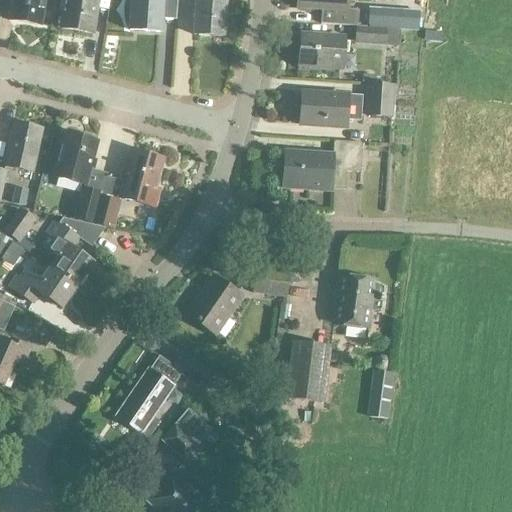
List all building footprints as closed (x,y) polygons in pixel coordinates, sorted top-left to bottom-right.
[(12,0),(12,3),(10,3),(7,20),(39,25),(42,0),(12,0)] [(93,16),(95,0),(64,0),(60,29),(93,34),(95,16),(93,16)] [(130,0),(129,30),(159,32),(161,0),(130,0)] [(222,37),(225,2),(224,0),(204,0),(204,1),(195,1),(193,35),(222,37)] [(357,11),(345,10),(346,0),(297,0),(297,7),(321,9),(320,24),(356,27),(357,11)] [(367,27),(398,29),(418,30),(419,11),(406,11),(406,4),(394,3),(393,10),(368,8),(367,27)] [(398,29),(367,27),(367,28),(354,27),(353,44),(397,47),(398,29)] [(343,38),(301,35),(298,65),(341,68),(343,38)] [(366,84),(363,117),(392,119),(394,86),(366,84)] [(360,97),(302,93),(299,125),(345,128),(346,119),(358,120),(360,97)] [(31,173),(40,130),(13,124),(4,167),(31,173)] [(96,144),(92,143),(90,138),(80,136),(76,139),(65,136),(54,178),(85,186),(96,144)] [(361,144),(333,142),(333,156),(285,153),(282,189),(307,191),(307,189),(344,191),(345,172),(359,173),(361,144)] [(131,152),(119,198),(154,208),(158,190),(155,189),(162,161),(131,152)] [(33,203),(36,184),(29,183),(27,191),(27,192),(28,192),(27,201),(33,203)] [(14,188),(10,204),(24,207),(27,192),(27,191),(14,188)] [(100,195),(84,190),(82,190),(74,220),(92,224),(99,197),(100,195)] [(118,203),(99,197),(92,224),(111,230),(118,203)] [(19,209),(3,232),(16,241),(32,218),(19,209)] [(46,250),(58,258),(50,269),(76,287),(91,264),(70,249),(77,239),(54,223),(46,235),(53,240),(46,250)] [(251,295),(286,299),(289,273),(255,268),(251,295)] [(60,309),(76,287),(50,269),(41,283),(30,275),(24,283),(17,278),(9,289),(32,305),(39,294),(60,309)] [(381,295),(381,287),(372,282),(372,281),(336,277),(331,325),(367,329),(369,307),(378,308),(378,310),(379,310),(380,302),(381,302),(382,295),(381,295)] [(214,335),(240,298),(212,278),(186,316),(214,335)] [(0,330),(2,332),(11,312),(14,314),(19,312),(21,309),(14,305),(15,304),(0,295),(0,330)] [(20,366),(27,350),(10,342),(8,347),(0,343),(0,386),(1,387),(12,363),(20,366)] [(322,402),(327,348),(289,344),(284,398),(322,402)] [(198,386),(207,373),(182,355),(173,367),(158,357),(116,418),(140,434),(181,374),(198,386)] [(227,383),(214,373),(202,391),(221,392),(227,383)] [(386,417),(390,377),(375,375),(370,415),(386,417)] [(209,429),(187,410),(161,441),(184,460),(209,429)] [(207,490),(180,467),(174,475),(170,473),(146,501),(158,511),(203,511),(209,506),(200,498),(207,490)]
